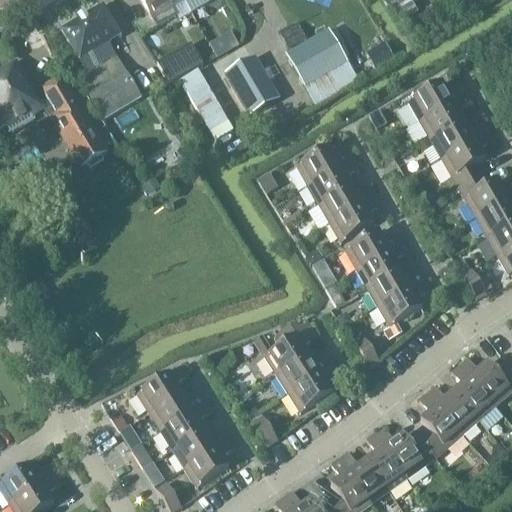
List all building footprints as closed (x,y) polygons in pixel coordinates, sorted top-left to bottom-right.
[(172,9),(184,2),(182,0),(151,0),(143,5),(157,29),(177,18),(172,9)] [(121,38),(103,9),(62,33),(86,74),(79,79),(105,123),(142,101),(109,46),(121,38)] [(291,55),(286,58),(305,91),(348,66),(329,34),(309,45),(291,55)] [(386,46),(366,57),(374,71),(394,61),(386,46)] [(191,47),(158,67),(171,87),(179,83),(180,82),(196,73),(197,72),(204,68),(191,47)] [(255,60),(225,77),(250,121),(280,103),(255,60)] [(15,65),(0,73),(0,131),(5,139),(34,122),(30,115),(42,108),(51,121),(56,118),(86,169),(107,156),(60,80),(40,92),(41,94),(35,98),(15,65)] [(180,82),(179,83),(188,98),(205,88),(196,73),(180,82)] [(408,106),(420,125),(467,98),(461,89),(447,97),(441,86),(408,106)] [(420,125),(430,144),(464,125),(458,115),(472,107),(467,98),(420,125)] [(221,115),(204,125),(215,145),(233,134),(221,115)] [(469,134),(464,125),(430,144),(441,163),(488,135),(483,126),(469,134)] [(441,163),(458,192),(483,178),(477,168),(486,163),(480,153),(494,145),(488,135),(441,163)] [(426,141),(418,146),(422,153),(431,148),(426,141)] [(317,149),(304,157),(308,164),(321,156),(317,149)] [(296,170),(308,190),(355,163),(350,153),(336,161),(330,151),(321,156),(308,164),(296,170)] [(360,172),(355,163),(308,190),(319,209),(352,189),(346,180),(360,172)] [(406,171),(401,174),(405,181),(413,177),(410,172),(406,171)] [(458,192),(476,222),(511,200),(511,188),(503,193),(497,183),(488,188),(483,178),(458,192)] [(155,182),(142,190),(146,197),(160,189),(155,182)] [(319,209),(329,227),(377,200),(371,191),(357,199),(352,189),(319,209)] [(382,209),(377,200),(329,227),(341,247),(374,228),(368,217),(382,209)] [(511,200),(476,222),(486,241),(511,225),(511,200)] [(511,225),(486,241),(497,259),(511,250),(511,225)] [(45,230),(24,243),(33,258),(54,246),(45,230)] [(345,254),(356,274),(403,247),(398,237),(384,245),(378,235),(345,254)] [(297,237),(292,240),(296,246),(301,244),(297,237)] [(448,238),(440,242),(446,252),(453,248),(448,238)] [(409,256),(403,247),(356,274),(367,292),(400,273),(395,264),(409,256)] [(511,250),(497,259),(509,279),(511,277),(511,250)] [(315,254),(305,260),(311,269),(321,263),(315,254)] [(464,264),(456,269),(462,280),(470,275),(464,264)] [(406,283),(400,273),(367,292),(378,311),(425,284),(420,275),(406,283)] [(470,275),(462,280),(476,304),(486,298),(472,274),(470,275)] [(333,280),(321,287),(325,292),(334,287),(336,285),(333,280)] [(40,283),(29,290),(37,303),(47,296),(40,283)] [(378,311),(389,331),(384,334),(389,342),(402,335),(397,326),(423,312),(417,301),(430,293),(425,284),(378,311)] [(340,298),(331,303),(336,310),(345,306),(340,298)] [(345,316),(336,322),(342,332),(344,331),(352,326),(345,316)] [(309,359),(303,350),(317,341),(310,331),(306,325),(298,330),(295,326),(276,339),(282,349),(264,360),(277,380),(309,359)] [(262,340),(254,344),(261,355),(269,350),(262,340)] [(364,341),(354,348),(369,371),(379,365),(364,341)] [(315,368),(309,359),(277,380),(288,398),(334,369),(328,359),(315,368)] [(495,410),(511,395),(511,375),(505,365),(494,374),(487,366),(478,374),(468,362),(460,369),(495,410)] [(137,398),(149,417),(181,397),(176,388),(189,379),(183,369),(137,398)] [(340,378),(334,369),(288,398),(301,417),(333,396),(326,386),(340,378)] [(462,388),(454,396),(479,425),(495,410),(460,369),(451,376),(462,388)] [(435,391),(427,398),(463,439),(479,425),(454,396),(446,403),(435,391)] [(187,406),(181,397),(149,417),(161,436),(206,406),(201,397),(187,406)] [(427,433),(419,440),(436,462),(463,439),(427,398),(419,405),(429,417),(420,425),(427,433)] [(161,436),(172,454),(205,433),(199,424),(212,415),(206,406),(161,436)] [(253,407),(245,412),(250,420),(258,415),(253,407)] [(122,419),(114,424),(120,432),(127,428),(122,419)] [(263,420),(252,426),(267,450),(278,443),(263,420)] [(384,432),(375,438),(407,483),(436,462),(419,440),(409,447),(403,438),(393,445),(384,432)] [(210,442),(205,433),(172,454),(184,472),(230,443),(224,434),(210,442)] [(407,483),(375,438),(367,444),(376,457),(367,464),(389,495),(407,483)] [(230,443),(184,472),(196,491),(229,471),(222,461),(236,452),(230,443)] [(493,451),(492,458),(497,463),(505,456),(498,447),(493,451)] [(142,448),(131,455),(135,460),(145,454),(142,448)] [(389,495),(367,464),(358,470),(349,457),(340,463),(371,507),(389,495)] [(364,511),(371,507),(340,463),(331,469),(340,482),(331,489),(337,498),(327,504),(332,511),(364,511)] [(0,488),(0,494),(9,509),(55,479),(49,470),(36,479),(29,469),(0,488)] [(11,511),(46,511),(54,507),(48,497),(61,488),(55,479),(9,509),(11,511)] [(166,487),(156,494),(168,511),(179,511),(181,511),(166,487)] [(284,502),(290,511),(332,511),(327,504),(318,511),(312,502),(302,509),(293,496),(284,502)] [(290,511),(284,502),(275,508),(277,511),(290,511)]
